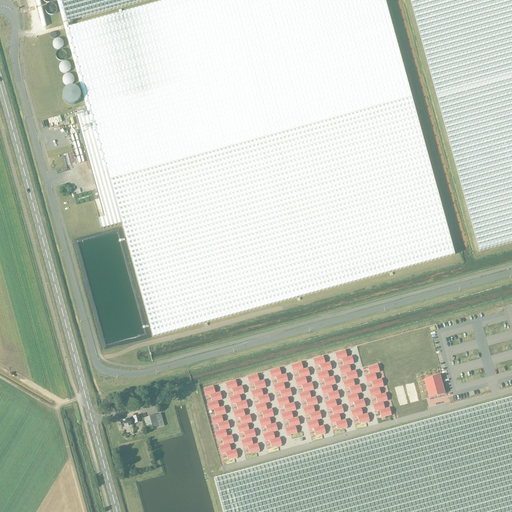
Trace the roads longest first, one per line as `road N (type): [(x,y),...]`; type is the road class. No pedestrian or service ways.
road 1 (unclassified): [(511,272),(139,373),(99,368),(15,71),(14,20),(2,6)]
road 2 (secondary): [(116,511),(0,85)]
